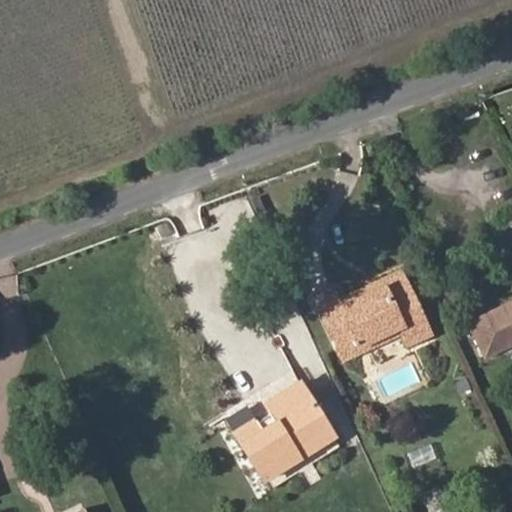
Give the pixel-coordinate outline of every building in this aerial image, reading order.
[(478,153),(496,146),(490,132),(473,139),(478,153)] [(169,224),(151,226),(153,242),(171,240),(169,224)] [(397,270),(335,298),(337,303),(380,283),(383,291),(403,282),(397,270)] [(314,302),(332,339),(349,332),(355,344),(396,325),(399,331),(404,341),(426,331),(403,282),(383,291),(380,283),(337,303),(335,298),(333,294),(314,302)] [(312,296),(314,302),(333,294),(330,289),(312,296)] [(511,300),(468,320),(484,355),(511,342),(511,300)] [(349,332),(332,339),(341,358),(399,331),(396,325),(355,344),(349,332)] [(262,404),(268,412),(304,390),(298,380),(262,404)] [(261,429),(256,420),(254,418),(232,431),(260,477),(331,434),(304,390),(268,412),(267,413),(272,421),(261,429)] [(267,413),(256,420),(261,429),(272,421),(267,413)] [(338,444),(331,434),(260,477),(267,488),(338,444)]
